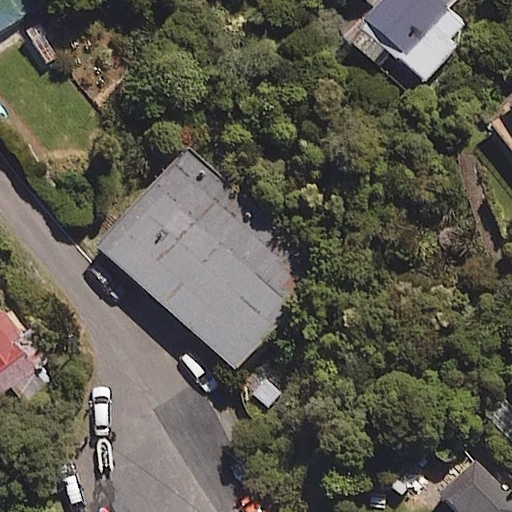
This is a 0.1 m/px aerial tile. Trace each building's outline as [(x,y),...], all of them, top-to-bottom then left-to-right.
[(0,0),(0,35),(52,2),(50,0),(0,0)] [(451,0),(386,0),(339,55),(401,108),(469,28),(445,7),(451,0)] [(511,109),(481,139),(511,172),(511,109)] [(101,253),(240,376),(332,273),(193,150),(101,253)] [(0,407),(46,372),(0,313),(0,407)] [(511,511),(511,504),(472,465),(433,506),(439,511),(511,511)]
